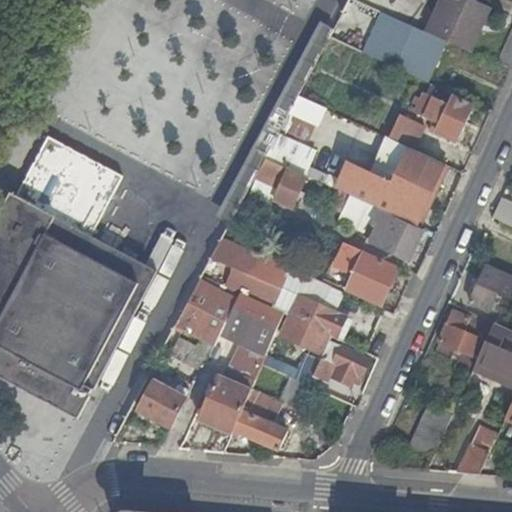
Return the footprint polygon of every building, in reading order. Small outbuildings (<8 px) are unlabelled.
[(478,0),(442,0),(428,32),(447,41),(471,52),(492,6),(478,0)] [(428,32),(380,11),(362,52),(427,81),(430,83),(447,41),(428,32)] [(454,98),(455,94),(430,83),(427,81),(422,92),(451,105),(454,98)] [(474,107),(454,98),(451,105),(422,92),(421,91),(418,98),(413,96),(410,102),(415,104),(412,111),(430,119),(427,127),(458,141),(474,107)] [(427,127),(402,116),(393,137),(417,149),(427,127)] [(17,194),(84,231),(119,173),(48,136),(17,194)] [(383,194),(377,207),(419,225),(448,165),(412,149),(402,170),(412,175),(409,182),(414,185),(404,204),(383,194)] [(283,186),(279,194),(277,199),(277,200),(294,208),(307,179),(265,160),(258,175),(267,179),(283,186)] [(267,179),(258,175),(246,197),(255,202),(267,179)] [(156,270),(93,235),(84,231),(17,194),(0,226),(0,372),(81,415),(92,393),(156,270)] [(511,203),(503,200),(495,217),(511,225),(511,203)] [(425,229),(375,206),(368,222),(379,228),(372,244),(410,261),(425,229)] [(290,267),(224,238),(213,259),(240,271),(232,289),(242,294),(273,308),(290,267)] [(382,305),(399,268),(348,245),(338,268),(354,275),(348,290),(382,305)] [(511,296),(511,276),(489,267),(482,281),(479,287),(472,304),(491,312),(494,306),(498,308),(503,297),(499,296),(500,291),(511,296)] [(239,299),(202,280),(197,290),(178,325),(217,345),(239,299)] [(341,336),(349,317),(296,292),(291,304),(295,306),(282,335),(324,354),(330,339),(325,336),(327,330),(341,336)] [(273,308),(242,294),(229,322),(250,331),(263,337),(257,349),(270,355),(288,315),(273,308)] [(473,319),(455,311),(442,343),(479,360),(497,323),(475,314),(473,319)] [(511,330),(497,323),(479,360),(475,371),(511,388),(511,330)] [(263,337),(250,331),(244,343),(257,349),(263,337)] [(353,385),(357,379),(359,374),(364,376),(371,359),(331,341),(315,375),(329,382),(337,364),(340,365),(335,377),(353,385)] [(191,424),(230,442),(236,430),(245,411),(254,389),(222,374),(207,408),(199,404),(191,424)] [(311,385),(290,376),(279,401),(254,389),(245,411),(236,430),(282,450),(290,431),(276,425),(286,404),(299,410),(311,385)] [(188,396),(177,390),(172,387),(157,380),(141,410),(139,409),(134,421),(149,429),(155,419),(173,427),(188,396)] [(336,389),(322,383),(319,389),(333,395),(336,389)] [(411,449),(437,452),(455,414),(432,403),(411,449)] [(497,442),(480,434),(476,444),(473,443),(460,473),(482,475),(497,442)]
